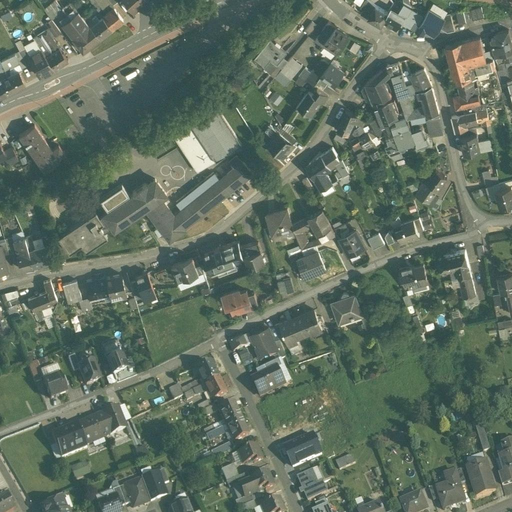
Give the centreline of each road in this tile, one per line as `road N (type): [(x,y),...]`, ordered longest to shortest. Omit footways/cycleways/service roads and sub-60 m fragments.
road 1 (residential): [(389,40),(299,163),(215,239),(158,260),(0,287)]
road 2 (residential): [(219,338),(368,269),(470,239),(482,224)]
road 3 (secondary): [(0,107),(226,0)]
road 4 (residential): [(0,431),(219,338)]
road 5 (residential): [(482,224),(462,189),(434,72),(417,48)]
road 6 (residential): [(219,338),(297,511)]
